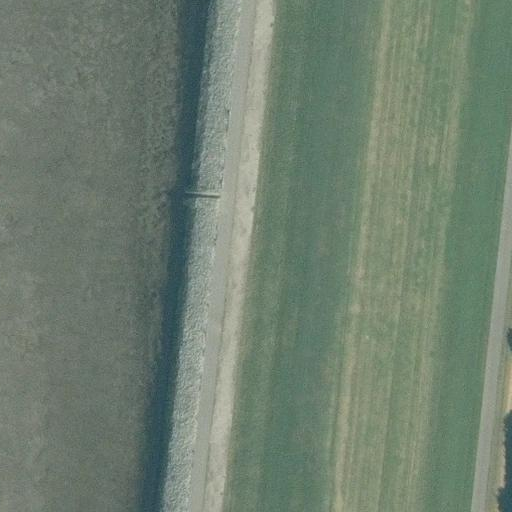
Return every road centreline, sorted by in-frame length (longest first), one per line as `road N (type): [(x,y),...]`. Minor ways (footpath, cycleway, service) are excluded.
road 1 (track): [(257,0),(204,511)]
road 2 (track): [(482,511),(511,252)]
